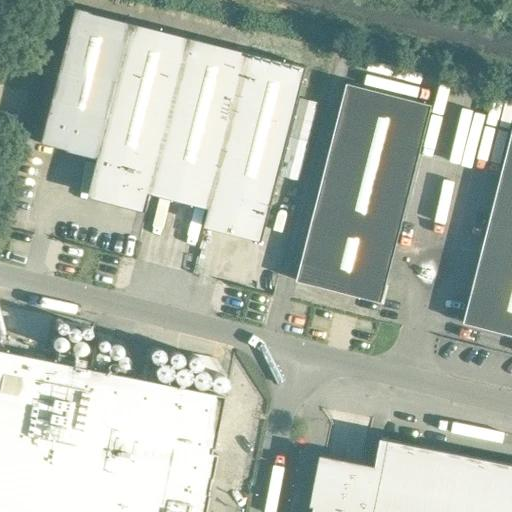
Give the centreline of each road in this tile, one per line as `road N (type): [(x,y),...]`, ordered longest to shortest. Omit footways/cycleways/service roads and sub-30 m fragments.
road 1 (unclassified): [(293,351),(0,278)]
road 2 (unclassified): [(511,405),(293,351)]
road 3 (unclassified): [(261,511),(293,351)]
